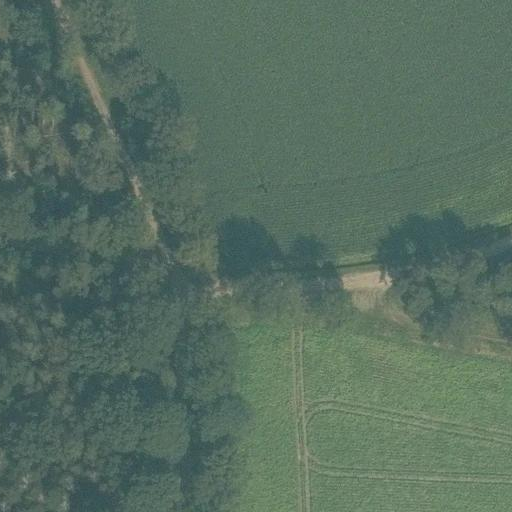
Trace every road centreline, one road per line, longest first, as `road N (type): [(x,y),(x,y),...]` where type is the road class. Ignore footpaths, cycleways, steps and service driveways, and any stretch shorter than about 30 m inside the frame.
road 1 (track): [(56,0),(178,288)]
road 2 (track): [(178,288),(194,511)]
road 3 (track): [(318,304),(511,249)]
road 4 (track): [(511,346),(318,304)]
road 5 (track): [(178,288),(0,253)]
road 6 (track): [(178,288),(318,304)]
